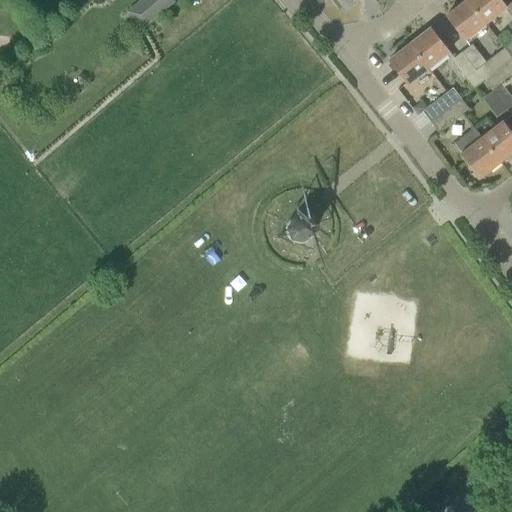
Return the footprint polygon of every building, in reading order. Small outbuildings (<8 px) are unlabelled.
[(138,0),(127,11),(142,29),(174,0),(138,0)] [(356,0),(313,0),(317,5),(323,0),(332,0),(339,9),(342,6),(345,10),(356,0)] [(462,39),(484,22),(466,0),(465,0),(445,16),(462,39)] [(511,31),(511,0),(505,6),(500,0),(466,0),(484,22),(503,7),(511,18),(511,22),(508,26),(511,31)] [(38,12),(35,25),(50,29),(53,16),(38,12)] [(483,80),(497,69),(489,58),(484,61),(474,69),(461,52),(453,58),(449,51),(430,28),(409,44),(427,68),(445,54),(471,87),(483,80)] [(511,39),(503,47),(511,58),(511,57),(511,39)] [(406,85),(427,68),(409,44),(387,61),(406,85)] [(471,45),(461,52),(474,69),(484,61),(471,45)] [(489,58),(497,69),(511,58),(503,47),(489,58)] [(511,58),(497,69),(505,79),(511,73),(511,58)] [(483,80),(491,90),(500,83),(505,79),(497,69),(483,80)] [(421,112),(429,121),(460,98),(452,88),(421,112)] [(506,110),(491,90),(481,98),(495,118),(506,110)] [(460,98),(429,121),(438,132),(468,109),(460,98)] [(483,135),(481,137),(499,162),(511,151),(511,133),(508,129),(502,121),(483,135)] [(499,162),(473,128),(452,144),(478,178),(499,162)] [(284,226),(284,233),(287,239),(293,243),(300,244),(307,242),(312,238),(315,231),(315,224),(311,218),(305,214),(298,212),(292,214),(286,219),(284,226)]
